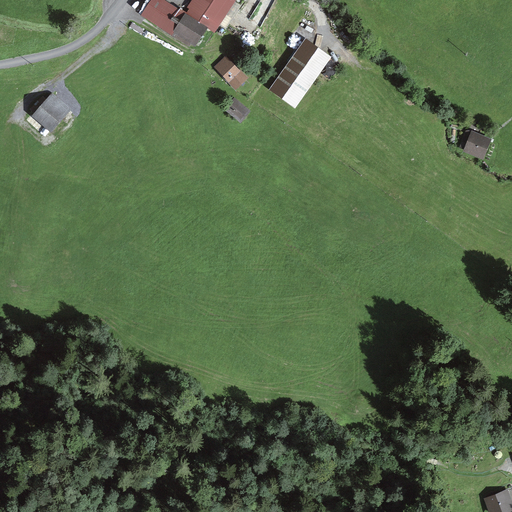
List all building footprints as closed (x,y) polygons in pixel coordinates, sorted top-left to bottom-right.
[(184,12),(165,0),(151,0),(141,16),(173,38),(174,37),(175,35),(173,34),(186,13),(184,12)] [(236,0),(192,0),(184,12),(186,13),(207,29),(214,34),(219,26),(224,29),(239,7),(235,3),(236,0)] [(207,29),(186,13),(173,34),(175,35),(174,37),(189,48),(191,46),(196,48),(207,29)] [(329,60),(304,41),(269,91),(294,110),(329,60)] [(238,70),(225,56),(214,68),(235,91),(248,80),(239,69),(238,70)] [(71,111),(52,93),(31,118),(51,135),(71,111)] [(250,112),(234,98),(224,111),(240,125),(250,112)] [(492,141),(471,131),(470,132),(467,130),(465,131),(459,148),(463,150),(462,153),(483,161),(492,141)] [(511,500),(507,488),(484,496),(490,511),(504,511),(511,509),(511,500)]
